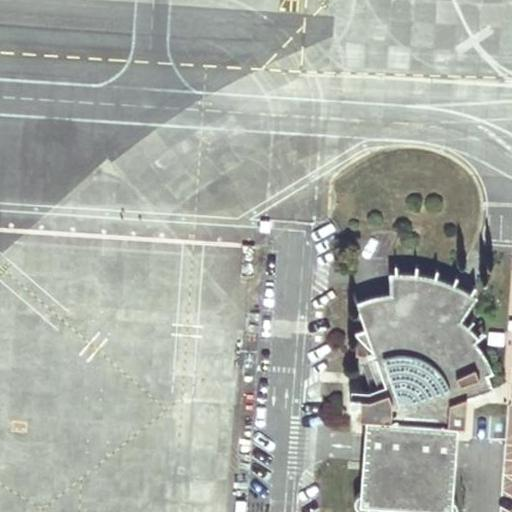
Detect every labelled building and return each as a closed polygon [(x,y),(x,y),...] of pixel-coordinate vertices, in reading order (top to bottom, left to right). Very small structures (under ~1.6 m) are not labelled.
[(388,272),(385,273),(385,276),(394,276),(402,276),(411,276),(421,278),(429,280),(436,282),(441,283),(445,285),(454,289),(459,291),(467,296),(469,298),(471,295),(468,293),(466,292),(462,289),(458,287),(453,284),(449,283),(444,281),(441,280),(437,279),(433,277),(430,276),(426,275),(422,274),(418,273),(414,273),(411,273),(407,272),(402,272),(398,272),(395,272),(391,272),(388,272)] [(394,276),(385,276),(388,301),(391,331),(387,332),(385,332),(382,333),(378,334),(375,336),(373,337),(371,328),(352,327),(350,354),(371,355),(384,392),(365,398),(356,398),(355,418),(362,419),(368,419),(372,429),(393,421),(454,425),(461,425),(463,396),(488,388),(483,373),(489,371),(488,370),(488,371),(488,370),(487,367),(485,364),(484,361),(482,358),(480,354),(479,351),(472,355),(471,352),(468,348),(465,343),(460,339),(454,333),(449,329),(455,318),(469,298),(467,296),(459,291),(454,289),(445,285),(441,283),(436,282),(429,280),(421,278),(411,276),(402,276),(394,276)] [(388,301),(366,303),(365,320),(352,319),(352,327),(371,328),(373,337),(375,336),(378,334),(382,333),(385,332),(387,332),(391,331),(388,301)] [(366,303),(353,302),(352,319),(365,320),(366,303)] [(460,321),(455,318),(449,329),(454,333),(460,339),(465,343),(468,348),(471,352),(472,355),(479,351),(478,350),(477,349),(476,348),(476,347),(474,345),(473,343),(471,341),(476,336),(474,335),(472,332),(470,330),(467,328),(465,326),(463,324),(460,321)] [(368,504),(367,505),(437,510),(437,509),(437,508),(437,507),(437,506),(437,505),(438,503),(438,502),(439,501),(440,500),(441,500),(443,499),(444,499),(446,499),(448,499),(449,500),(452,460),(454,425),(393,421),(372,429),(368,419),(362,419),(360,453),(357,494),(358,493),(360,493),(361,493),(363,494),(364,495),(365,496),(367,497),(368,499),(368,501),(368,504)] [(358,493),(357,494),(356,494),(354,495),(352,498),(351,501),(351,503),(351,505),(354,508),(358,510),(361,510),(362,510),(364,509),(366,507),(367,505),(368,504),(368,501),(368,499),(367,497),(365,496),(364,495),(363,494),(361,493),(360,493),(358,493)] [(437,509),(437,510),(438,511),(452,511),(454,509),(454,508),(453,505),(451,501),(450,500),(449,500),(448,499),(446,499),(444,499),(443,499),(441,500),(440,500),(439,501),(438,502),(438,503),(437,505),(437,506),(437,507),(437,508),(437,509)]
